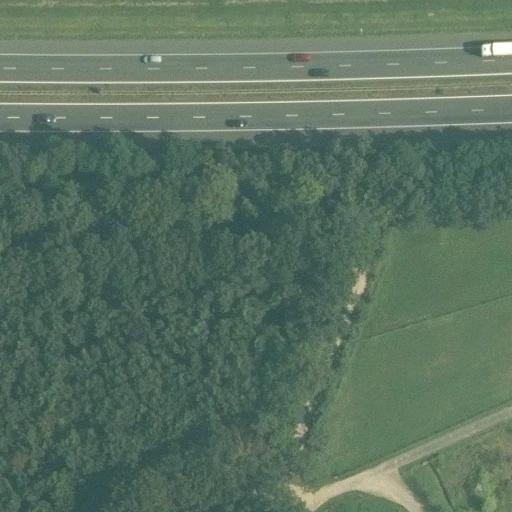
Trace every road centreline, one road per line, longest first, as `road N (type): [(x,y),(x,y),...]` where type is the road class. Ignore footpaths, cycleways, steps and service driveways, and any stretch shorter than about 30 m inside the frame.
road 1 (track): [(0,276),(345,239),(293,493)]
road 2 (motorway): [(0,119),(511,109)]
road 3 (motorway): [(511,61),(0,68)]
